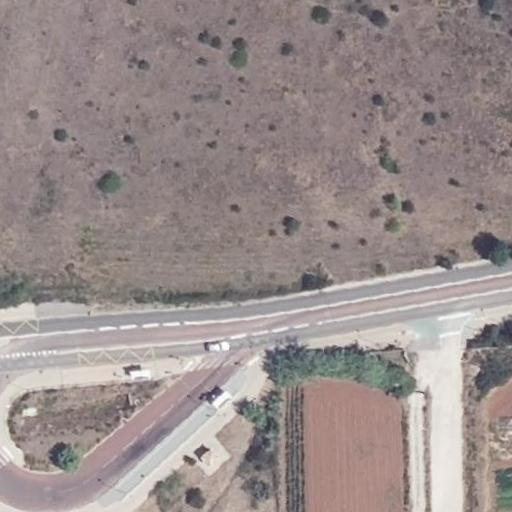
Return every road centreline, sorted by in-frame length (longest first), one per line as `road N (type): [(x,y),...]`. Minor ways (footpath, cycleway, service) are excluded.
road 1 (secondary): [(511,261),(238,311),(0,330)]
road 2 (secondary): [(0,366),(235,345),(511,296)]
